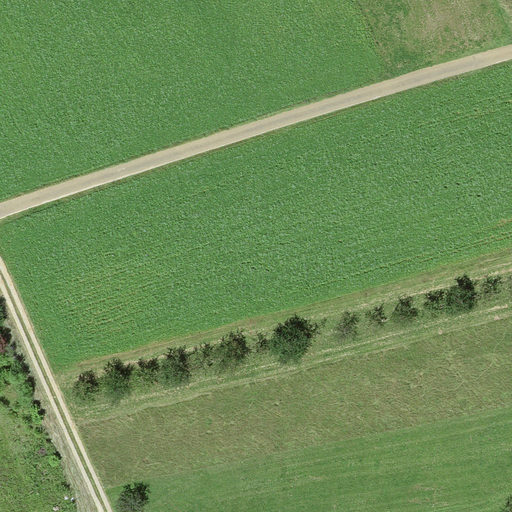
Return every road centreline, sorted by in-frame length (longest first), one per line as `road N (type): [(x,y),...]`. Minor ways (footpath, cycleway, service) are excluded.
road 1 (track): [(0,211),(511,51)]
road 2 (track): [(108,511),(0,270)]
